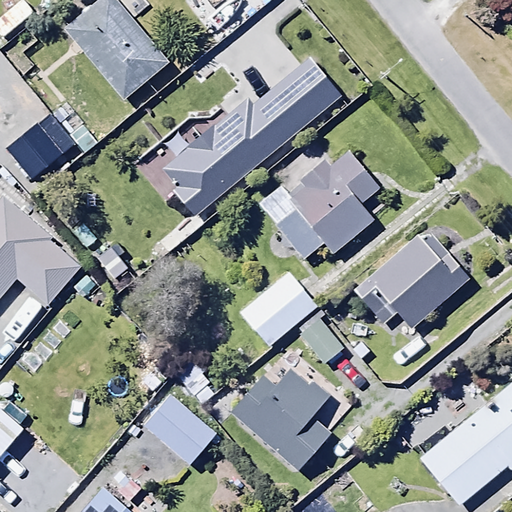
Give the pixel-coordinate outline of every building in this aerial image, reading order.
[(151,44),(115,0),(101,0),(64,31),(106,82),(151,44)] [(248,0),(244,0),(202,36),(213,49),(258,11),(248,0)] [(16,10),(0,22),(0,45),(27,24),(16,10)] [(320,85),(291,47),(148,157),(178,195),(320,85)] [(376,184),(331,136),(272,191),(316,239),(376,184)] [(446,260),(403,213),(337,273),(380,320),(446,260)] [(60,275),(1,218),(0,219),(0,299),(7,292),(26,310),(60,275)] [(104,257),(89,269),(106,292),(121,280),(104,257)] [(305,295),(277,259),(226,298),(255,334),(305,295)] [(335,361),(308,326),(289,341),(316,376),(335,361)] [(511,434),(511,374),(499,360),(406,445),(449,492),(511,434)] [(199,382),(182,361),(162,377),(194,417),(207,406),(201,398),(204,395),(196,385),(199,382)] [(203,428),(150,380),(123,409),(176,457),(203,428)] [(254,388),(223,424),(291,484),(325,444),(307,429),(325,408),(304,390),(298,396),(281,381),(266,398),(254,388)] [(130,511),(136,505),(87,469),(54,511),(130,511)] [(369,511),(359,498),(339,511),(369,511)]
